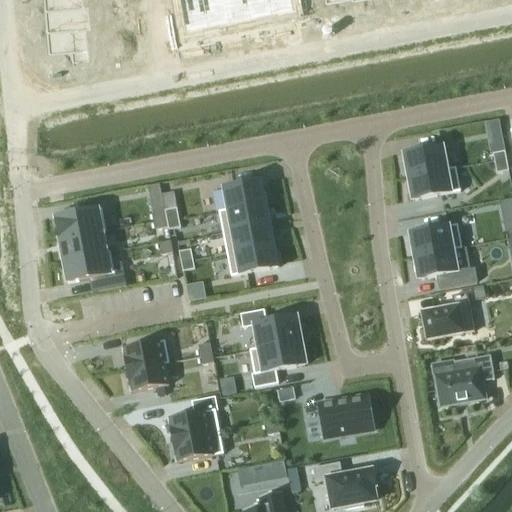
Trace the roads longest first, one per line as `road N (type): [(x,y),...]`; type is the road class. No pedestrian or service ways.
road 1 (residential): [(12,103),(511,8)]
road 2 (residential): [(171,511),(39,337),(20,191)]
road 3 (residential): [(400,355),(351,365),(293,139)]
road 4 (residential): [(293,139),(20,191)]
road 5 (residential): [(400,355),(380,259),(370,124)]
road 6 (residential): [(427,506),(400,355)]
road 7 (residential): [(511,95),(370,124)]
road 8 (residential): [(43,511),(0,397)]
road 9 (residential): [(511,421),(427,506)]
